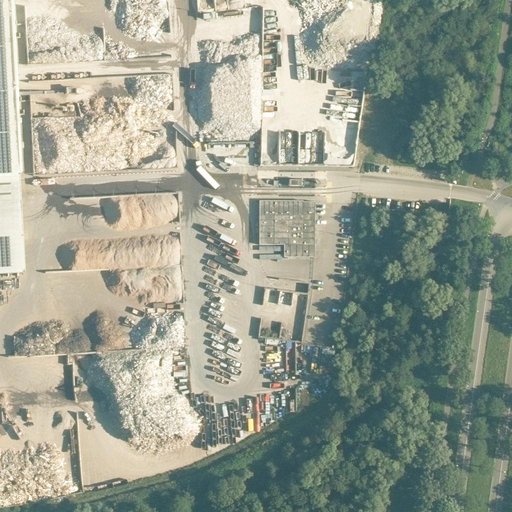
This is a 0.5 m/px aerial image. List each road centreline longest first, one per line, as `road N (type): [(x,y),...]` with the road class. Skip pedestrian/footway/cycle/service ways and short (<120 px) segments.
road 1 (secondary): [(511,218),(491,238),(453,511)]
road 2 (secondary): [(493,511),(511,372)]
